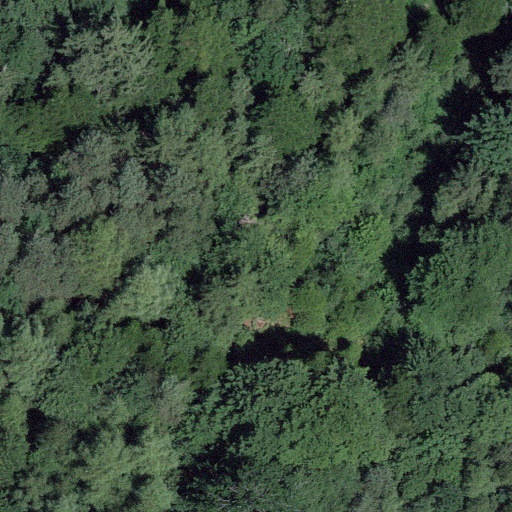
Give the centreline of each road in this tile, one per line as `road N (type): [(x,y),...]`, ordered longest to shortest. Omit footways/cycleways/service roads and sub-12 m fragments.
road 1 (track): [(0,328),(93,298),(239,227),(348,116),(420,0)]
road 2 (track): [(0,179),(203,103),(346,0)]
